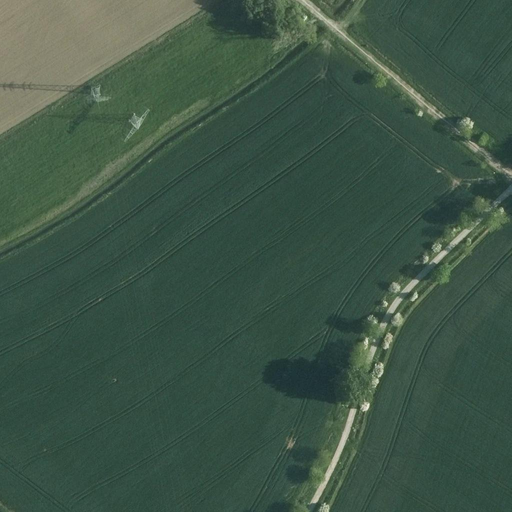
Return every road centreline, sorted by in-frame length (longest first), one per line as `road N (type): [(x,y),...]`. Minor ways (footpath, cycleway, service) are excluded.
road 1 (residential): [(304,511),(336,454),(393,309),(510,189)]
road 2 (track): [(511,176),(295,0)]
